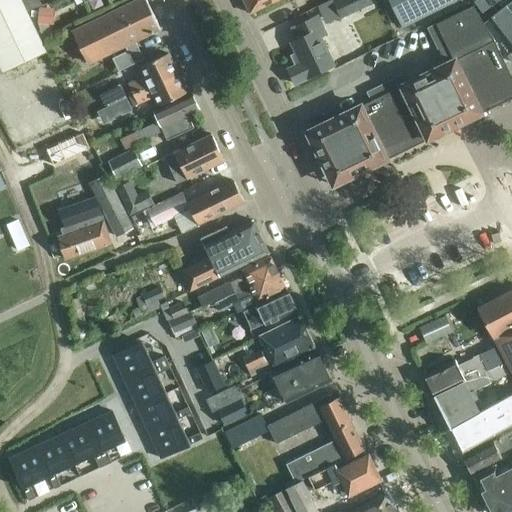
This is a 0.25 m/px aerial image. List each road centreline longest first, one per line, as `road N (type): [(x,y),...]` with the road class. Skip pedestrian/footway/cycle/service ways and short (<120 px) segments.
road 1 (tertiary): [(282,179),(441,511)]
road 2 (tertiary): [(172,0),(245,151),(282,179)]
road 3 (tertiary): [(282,179),(285,132),(220,0)]
